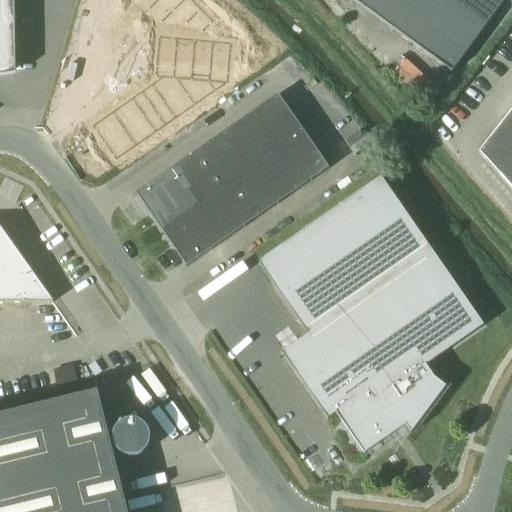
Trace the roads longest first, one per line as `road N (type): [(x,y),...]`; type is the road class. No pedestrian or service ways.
road 1 (unknown): [(87,221),(255,112),(286,112),(310,128),(337,185),(327,217),(148,310)]
road 2 (unclassified): [(288,511),(66,189),(28,151),(0,146)]
